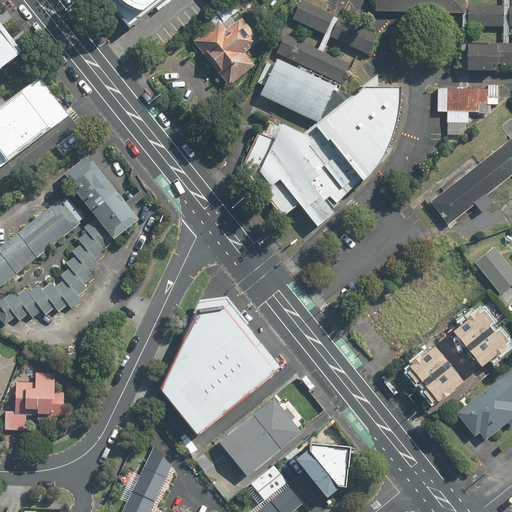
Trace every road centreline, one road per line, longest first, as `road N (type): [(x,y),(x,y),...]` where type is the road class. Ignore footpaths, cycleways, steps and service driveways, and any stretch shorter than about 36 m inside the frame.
road 1 (primary): [(217,219),(422,474)]
road 2 (residential): [(74,461),(109,422),(196,237),(217,219)]
road 3 (primary): [(41,0),(217,219)]
